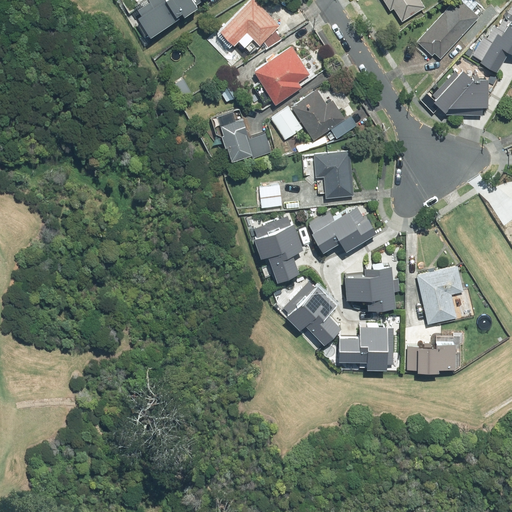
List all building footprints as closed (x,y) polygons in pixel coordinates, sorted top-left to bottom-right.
[(197,0),(144,0),(138,3),(141,8),(137,11),(150,30),(197,0)] [(237,41),(250,27),(265,41),(282,21),(257,0),(251,0),(238,15),(224,28),(237,41)] [(419,5),(415,0),(382,0),(388,8),(390,7),(398,19),(419,5)] [(508,46),(511,47),(511,0),(498,23),(495,22),(487,34),(485,33),(472,50),(497,66),(508,46)] [(454,1),(417,41),(434,56),(471,17),(454,1)] [(294,45),(259,66),(275,93),(311,72),(294,45)] [(487,101),(486,73),(471,73),(463,64),(458,69),(454,66),(433,89),(436,92),(433,95),(444,105),(441,109),(482,109),(482,101),(487,101)] [(194,90),(186,76),(176,82),(184,96),(194,90)] [(323,87),(297,104),(318,135),(344,118),(323,87)] [(303,126),(291,106),(275,115),(288,136),(303,126)] [(238,107),(216,113),(218,121),(240,115),(238,107)] [(238,152),(239,154),(270,148),(267,132),(252,135),(246,116),(226,122),(235,153),(238,152)] [(356,189),(352,149),(322,152),(326,192),(356,189)] [(283,182),(263,184),(264,204),(284,203),(283,182)] [(376,227),(367,211),(355,218),(348,204),(333,213),(330,208),(308,220),(323,245),(340,235),(345,244),(376,227)] [(303,242),(294,216),(253,230),(260,250),(268,247),(276,272),(297,265),(291,246),(303,242)] [(511,216),(502,223),(511,239),(511,216)] [(344,270),(345,294),(365,293),(365,304),(395,303),(394,285),(398,285),(398,275),(393,275),(392,262),(365,263),(365,269),(344,270)] [(457,309),(447,267),(420,273),(426,300),(409,304),(413,320),(457,309)] [(336,298),(316,278),(285,308),(299,322),(304,317),(323,337),(340,320),(327,306),(336,298)] [(393,357),(394,321),(358,320),(358,333),(339,332),(339,352),(366,353),(366,356),(393,357)] [(417,342),(408,342),(407,363),(438,364),(438,362),(455,363),(455,339),(435,338),(435,341),(431,341),(432,339),(425,339),(425,340),(417,341),(417,342)]
